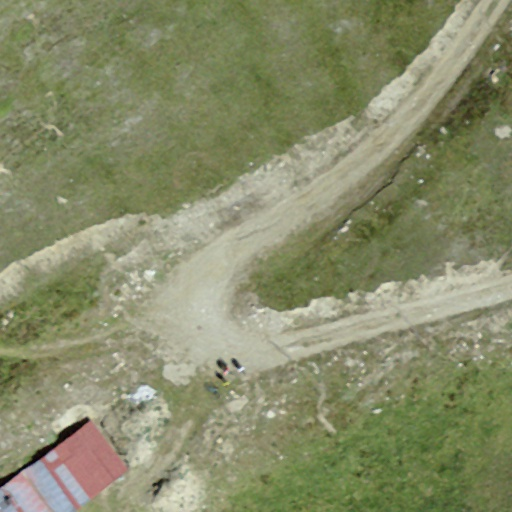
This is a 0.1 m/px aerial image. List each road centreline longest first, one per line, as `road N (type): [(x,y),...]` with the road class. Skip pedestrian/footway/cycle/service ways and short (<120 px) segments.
road 1 (track): [(210,328),(200,287),(221,251),(315,198),(396,134),(498,0)]
road 2 (track): [(511,287),(287,348),(242,350),(210,328)]
